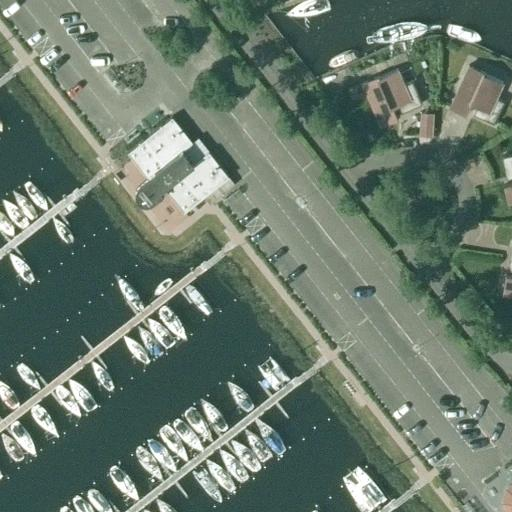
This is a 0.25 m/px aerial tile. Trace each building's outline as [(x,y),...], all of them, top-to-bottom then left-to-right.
[(484,72),(468,64),(449,106),(465,114),(471,102),(476,105),(472,113),(493,123),(503,100),(495,96),(502,81),(484,73),(484,72)] [(126,89),(109,67),(104,72),(120,93),(126,89)] [(378,75),(361,82),(380,124),(396,117),(391,105),(397,103),(400,112),(421,103),(411,80),(403,83),(397,68),(379,76),(378,75)] [(432,111),(418,110),(417,134),(431,134),(432,111)] [(171,115),(127,151),(146,175),(138,181),(136,183),(135,184),(135,186),(134,189),(134,191),(134,193),(135,195),(135,197),(137,198),(138,200),(140,201),(142,202),(145,202),(148,202),(150,201),(152,200),(156,197),(153,193),(158,190),(163,185),(183,211),(228,175),(208,149),(193,161),(182,148),(192,141),(171,115)] [(507,202),(511,200),(511,152),(501,155),(505,177),(511,176),(511,182),(503,184),(507,202)] [(511,275),(505,275),(502,292),(511,293),(511,250),(511,256),(509,269),(511,269),(511,275)] [(503,501),(507,511),(511,511),(511,484),(507,488),(503,501)]
